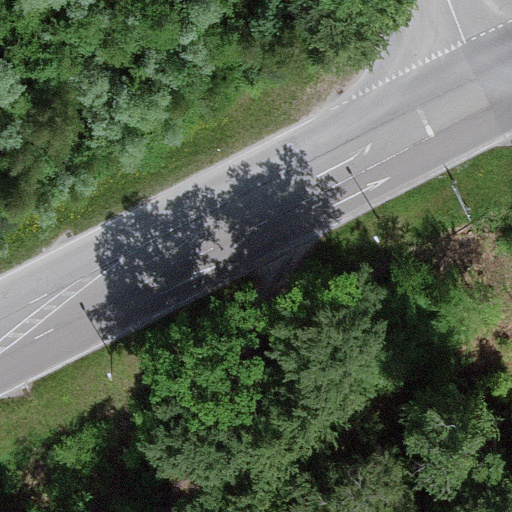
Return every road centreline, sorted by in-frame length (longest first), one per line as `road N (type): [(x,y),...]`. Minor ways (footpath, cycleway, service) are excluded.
road 1 (primary): [(0,352),(498,91)]
road 2 (track): [(271,208),(282,280),(171,511)]
